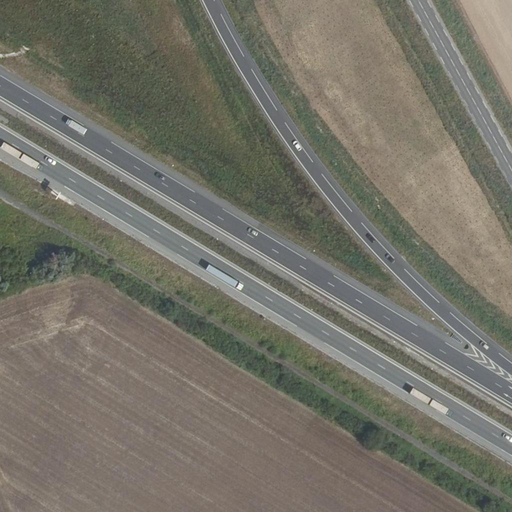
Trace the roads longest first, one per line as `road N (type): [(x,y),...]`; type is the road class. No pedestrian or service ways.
road 1 (trunk): [(0,133),(511,444)]
road 2 (trunk): [(511,392),(0,85)]
road 3 (track): [(0,195),(511,500)]
road 4 (trunk): [(511,368),(365,241),(255,90),(207,0)]
road 5 (tertiary): [(511,174),(417,0)]
